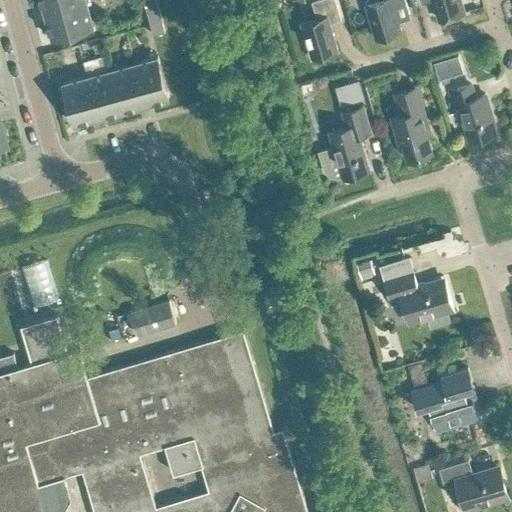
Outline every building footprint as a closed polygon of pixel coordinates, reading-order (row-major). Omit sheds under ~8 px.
[(41,0),(44,11),(85,0),(41,0)] [(86,0),(85,0),(44,11),(51,35),(93,24),(86,0)] [(147,11),(159,8),(156,0),(146,0),(144,1),(147,11)] [(312,55),(339,47),(330,20),(342,17),(337,0),(312,0),(317,15),(301,20),(312,55)] [(375,36),(401,28),(393,1),(397,0),(369,0),(365,1),(375,36)] [(434,0),(439,17),(464,10),(461,0),(434,0)] [(150,22),(162,19),(159,8),(147,11),(150,22)] [(162,19),(150,22),(153,33),(165,29),(162,19)] [(460,52),(435,60),(440,76),(441,76),(443,81),(453,78),(451,73),(465,69),(460,52)] [(133,61),(145,103),(169,96),(157,54),(133,61)] [(121,109),(145,103),(133,61),(110,67),(121,109)] [(98,116),(121,109),(110,67),(86,73),(98,116)] [(74,122),(98,116),(86,73),(63,80),(74,122)] [(359,76),(335,83),(341,103),(365,96),(359,76)] [(475,95),(471,82),(449,88),(456,111),(461,109),(470,138),(497,130),(485,92),(475,95)] [(431,149),(424,125),(428,124),(416,84),(394,90),(400,112),(392,114),(400,141),(403,140),(408,156),(431,149)] [(343,175),(370,167),(360,132),(371,129),(363,102),(343,108),(348,124),(330,129),(334,143),(318,148),(324,166),(329,171),(332,174),(335,175),(339,175),(343,174),(343,175)] [(417,283),(408,254),(380,262),(393,303),(402,300),(408,320),(427,314),(430,325),(451,319),(448,308),(451,307),(441,276),(417,283)] [(371,257),(357,261),(362,277),(372,274),(372,272),(375,271),(371,257)] [(138,333),(179,321),(171,294),(131,306),(138,333)] [(32,360),(18,364),(14,350),(0,354),(0,511),(62,511),(72,494),(65,473),(83,468),(95,511),(309,511),(298,473),(292,452),(286,434),(283,425),(274,428),(274,425),(244,327),(225,332),(88,373),(79,345),(69,349),(58,312),(57,312),(39,317),(21,323),(32,360)] [(474,385),(468,365),(440,373),(441,378),(431,381),(428,372),(413,377),(416,385),(410,387),(416,407),(429,403),(437,429),(479,416),(470,387),(474,385)] [(472,471),(468,457),(439,466),(446,491),(462,486),(467,506),(506,495),(497,464),(472,471)]
